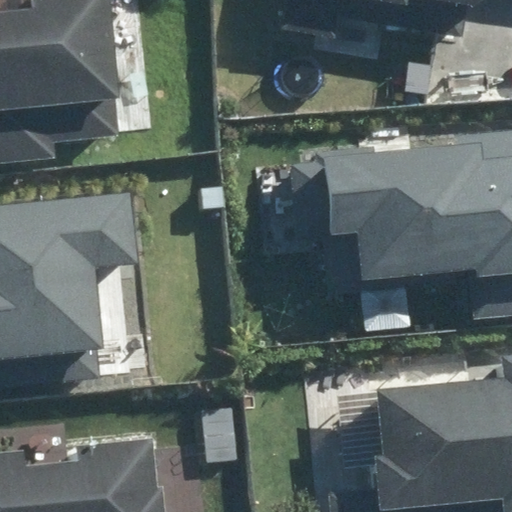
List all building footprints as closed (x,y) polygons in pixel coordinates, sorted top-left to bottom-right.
[(0,113),(109,109),(104,0),(26,0),(27,22),(0,23),(0,113)] [(317,0),(483,15),(496,0),(317,0)] [(457,157),(320,153),(319,245),(356,246),(355,286),(511,289),(511,139),(457,139),(457,157)] [(124,202),(0,207),(0,368),(97,362),(92,275),(57,243),(97,239),(128,269),(124,202)] [(500,386),(370,391),(374,510),(501,505),(501,511),(511,511),(511,357),(499,358),(500,386)] [(0,511),(162,511),(162,495),(147,495),(145,445),(85,446),(85,462),(52,463),(53,473),(21,474),(21,464),(0,465),(0,511)]
